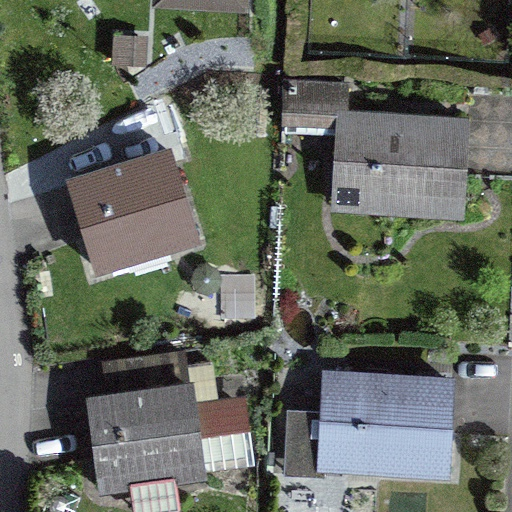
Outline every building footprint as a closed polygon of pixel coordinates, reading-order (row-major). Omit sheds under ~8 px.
[(148,31),(113,30),(112,62),(147,63),(148,31)] [(351,75),(283,73),(281,131),(334,133),(332,205),(466,210),(470,108),(350,103),(351,75)] [(173,137),(66,168),(96,268),(202,236),(173,137)] [(107,384),(88,386),(98,486),(131,482),(134,509),(181,504),(178,474),(208,471),(207,464),(255,460),(248,389),(218,392),(214,358),(187,361),(185,345),(103,354),(107,384)] [(458,370),(324,362),(321,406),(288,404),(284,478),(323,481),(324,466),(451,473),(458,370)]
